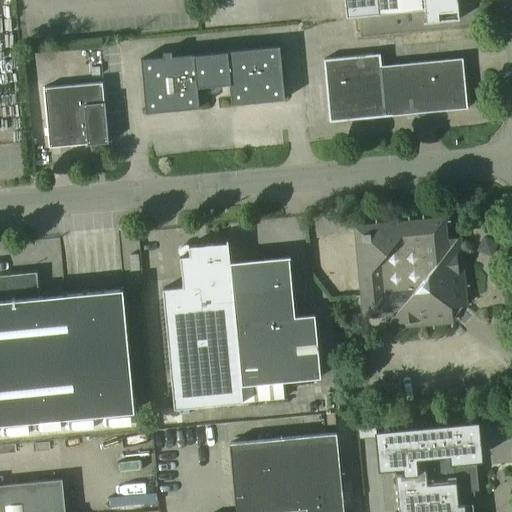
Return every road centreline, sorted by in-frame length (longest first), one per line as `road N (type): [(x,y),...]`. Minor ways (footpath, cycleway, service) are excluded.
road 1 (unclassified): [(0,208),(511,161)]
road 2 (unknown): [(17,0),(23,11),(81,20),(153,10),(170,0)]
